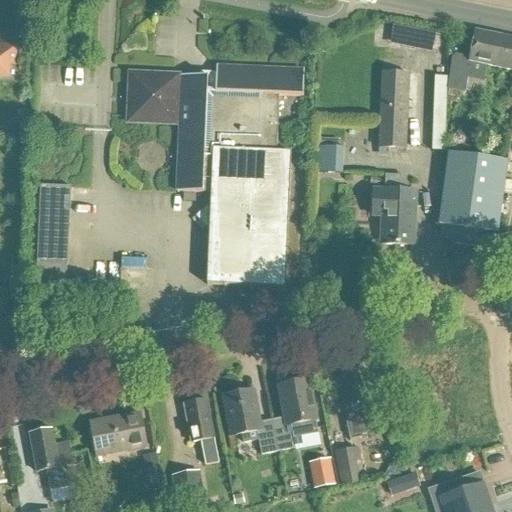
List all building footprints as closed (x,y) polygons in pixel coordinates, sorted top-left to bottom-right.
[(511,40),(476,33),(469,63),(452,61),(448,91),(449,92),(448,99),(463,102),(467,85),(482,87),(486,68),(511,73),(511,40)] [(0,76),(7,77),(8,66),(15,66),(16,48),(0,46),(0,76)] [(305,74),(216,70),(216,79),(130,75),(127,125),(180,128),(177,194),(211,196),(210,209),(206,209),(195,218),(205,229),(209,230),(207,287),(285,290),(291,155),(276,154),(279,98),(303,100),(305,74)] [(409,76),(381,75),(377,151),(406,153),(409,76)] [(435,75),(435,147),(447,147),(447,75),(435,75)] [(314,174),(342,176),(343,149),(339,149),(340,142),(319,141),(318,148),(316,148),(314,174)] [(503,200),(502,199),(507,163),(448,155),(438,228),(443,228),(442,237),(445,241),(453,242),(453,246),(450,246),(450,247),(483,252),(485,235),(497,236),(499,218),(501,218),(503,200)] [(372,190),(371,215),(371,220),(382,220),(381,246),(413,248),(415,194),(411,194),(405,177),(385,177),(385,190),(372,190)] [(68,268),(71,189),(40,188),(37,266),(68,268)] [(360,373),(343,377),(344,382),(339,383),(345,411),(347,410),(350,421),(346,422),(349,439),(373,434),(360,373)] [(318,436),(308,383),(279,389),(285,421),(272,424),(278,454),(295,451),(293,441),(318,436)] [(259,426),(253,394),(224,399),(232,439),(242,437),(243,446),(259,443),(261,457),(278,454),(272,424),(259,426)] [(207,402),(184,407),(191,444),(201,442),(205,467),(218,465),(213,440),(214,439),(207,402)] [(146,450),(139,415),(90,425),(97,459),(146,450)] [(52,432),(29,436),(36,475),(47,473),(51,494),(70,491),(66,469),(72,468),(68,446),(55,448),(52,432)] [(335,454),(340,482),(341,488),(360,484),(356,462),(361,461),(358,450),(335,454)] [(157,467),(155,456),(142,458),(144,470),(157,467)] [(314,491),(335,487),(335,484),(330,460),(308,465),(314,491)] [(205,502),(200,473),(172,478),(177,507),(205,502)] [(413,477),(387,486),(391,496),(417,487),(413,477)] [(488,511),(481,490),(455,499),(450,486),(430,493),(434,506),(444,503),(446,511),(488,511)] [(13,510),(19,509),(17,495),(10,496),(13,510)]
